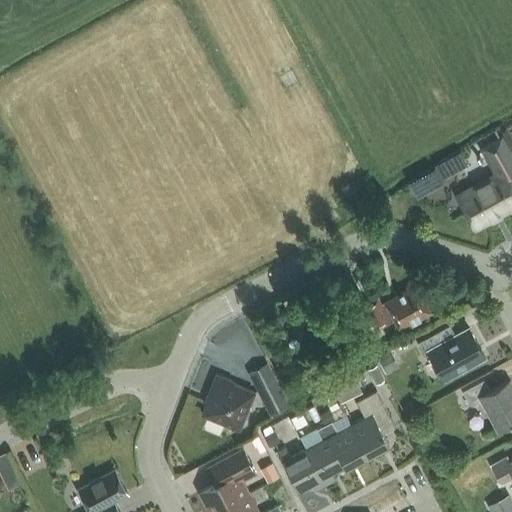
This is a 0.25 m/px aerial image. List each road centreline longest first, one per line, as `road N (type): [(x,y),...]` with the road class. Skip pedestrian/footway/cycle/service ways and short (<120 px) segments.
road 1 (residential): [(495,267),(407,238),(358,244),(215,309),(191,332),(170,388)]
road 2 (residential): [(0,437),(103,386),(126,380),(170,388)]
road 3 (residential): [(170,388),(151,459),(174,511)]
